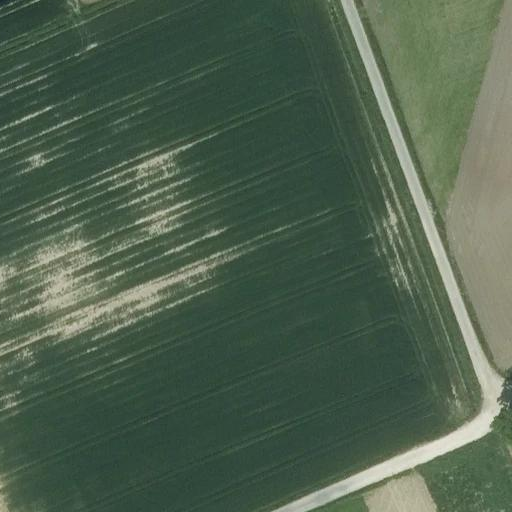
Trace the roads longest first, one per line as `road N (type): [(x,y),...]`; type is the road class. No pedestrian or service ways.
road 1 (unclassified): [(497,413),(348,0)]
road 2 (track): [(511,401),(464,437),(294,511)]
